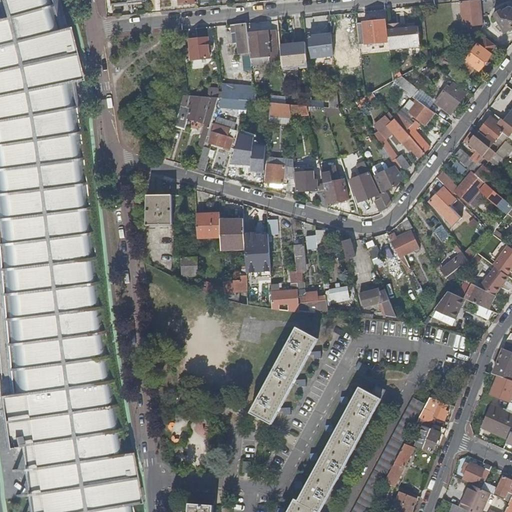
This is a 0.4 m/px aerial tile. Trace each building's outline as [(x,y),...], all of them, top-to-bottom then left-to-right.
[(159,0),(150,0),(152,11),(161,10),(159,0)] [(464,26),(483,24),(480,0),(475,0),(461,1),(464,26)] [(495,15),(505,32),(511,28),(511,8),(510,8),(503,12),(503,10),(495,15)] [(313,32),(312,17),(304,17),(306,33),(313,32)] [(385,20),(357,22),(359,42),(372,41),(387,40),(385,20)] [(402,22),(388,24),(390,42),(391,50),(421,47),(419,26),(402,27),(402,22)] [(246,67),(252,67),(251,54),(249,36),(248,23),(233,25),(235,43),(239,43),(240,54),(245,54),(246,67)] [(225,40),(225,37),(224,30),(216,30),(218,45),(220,45),(220,44),(220,41),(225,40)] [(250,33),(252,52),(264,51),(264,55),(271,55),(272,61),(280,61),(276,30),(250,33)] [(336,70),(362,67),(361,53),(347,54),(347,51),(345,33),(332,34),(334,55),(336,70)] [(312,58),(334,55),(332,34),(310,36),(312,58)] [(490,53),(497,45),(487,37),(481,46),(478,44),(466,60),(480,71),(492,55),(490,53)] [(192,59),(211,58),(209,38),(191,40),(192,59)] [(307,43),(281,45),(284,68),(309,66),(307,43)] [(459,73),(453,80),(464,88),(470,81),(459,73)] [(420,90),(402,76),(394,81),(407,91),(415,96),(420,90)] [(330,86),(330,108),(339,108),(340,108),(337,81),(333,82),(333,86),(330,86)] [(402,96),(407,91),(394,81),(388,84),(376,91),(387,102),(398,92),(402,96)] [(450,88),(448,87),(435,103),(451,115),(466,94),(453,84),(450,88)] [(510,105),(511,102),(511,88),(507,85),(498,96),(510,105)] [(199,145),(205,147),(205,145),(208,136),(212,123),(214,117),(219,98),(209,97),(206,96),(188,95),(185,94),(176,126),(186,128),(189,118),(206,123),(199,145)] [(403,112),(396,120),(424,151),(429,145),(414,128),(419,124),(415,120),(415,119),(411,115),(412,113),(426,124),(435,113),(421,103),(422,102),(417,98),(414,102),(410,100),(404,107),(408,110),(405,114),(403,112)] [(270,116),(292,117),(292,114),(291,104),(287,104),(271,102),(271,110),(270,116)] [(292,114),(310,114),(308,106),(291,104),(292,114)] [(310,115),(326,112),(325,107),(313,106),(308,106),(310,114),(310,115)] [(326,109),(326,117),(338,116),(338,108),(326,109)] [(268,122),(267,109),(247,110),(248,123),(268,122)] [(499,122),(493,118),(491,116),(480,131),(477,129),(473,134),(491,148),(503,132),(509,136),(511,131),(511,126),(501,118),(499,122)] [(418,156),(424,151),(396,120),(394,118),(379,131),(384,136),(391,130),(392,131),(399,139),(409,151),(411,149),(418,156)] [(236,130),(212,123),(208,136),(211,136),(210,142),(230,149),(236,130)] [(399,139),(392,131),(388,135),(395,142),(399,139)] [(328,144),(336,141),(333,132),(325,134),(328,144)] [(501,166),(506,160),(491,148),(473,134),(471,132),(465,140),(473,147),(471,150),(475,153),(471,158),(461,149),(455,156),(476,174),(487,184),(494,175),(479,162),(484,156),(490,161),(488,164),(497,171),(498,169),(500,171),(503,167),(501,166)] [(254,148),(256,138),(240,135),(232,171),(262,178),(268,151),(254,148)] [(212,147),(205,145),(205,147),(198,169),(205,171),(210,157),(209,157),(212,147)] [(386,160),(390,157),(383,146),(378,149),(386,160)] [(404,154),(394,161),(398,168),(402,165),(406,171),(412,166),(404,154)] [(268,164),(295,166),(295,160),(268,157),(267,163),(268,164)] [(451,169),(463,176),(468,168),(456,161),(451,169)] [(392,174),(396,168),(392,162),(390,164),(392,167),(387,170),(389,175),(392,174)] [(287,193),(296,195),(296,181),(295,167),(295,166),(268,164),(266,182),(287,184),(287,193)] [(335,164),(321,167),(324,183),(325,182),(329,203),(349,199),(345,179),(338,180),(335,164)] [(368,176),(371,175),(366,164),(358,167),(362,176),(367,173),(368,176)] [(318,190),(321,206),(330,208),(324,183),(318,184),(318,183),(317,179),(313,180),(313,171),(305,171),(305,167),(295,167),(296,181),(297,181),(298,191),(318,190)] [(389,175),(387,170),(376,176),(384,191),(397,185),(402,177),(396,168),(392,174),(389,175)] [(481,190),(508,214),(511,209),(511,206),(487,184),(476,174),(463,189),(462,189),(461,190),(453,182),(454,181),(443,172),(438,177),(456,195),(458,194),(469,204),(481,190)] [(372,178),(364,181),(354,185),(357,191),(356,191),(359,202),(379,194),(376,184),(375,185),(372,178)] [(444,188),(430,201),(454,225),(462,218),(451,207),(457,200),(444,188)] [(387,193),(381,195),(382,197),(388,209),(389,207),(392,203),(387,193)] [(147,225),(174,225),(174,208),(173,195),(148,195),(147,225)] [(182,195),(173,195),(174,208),(182,208),(182,195)] [(381,212),(388,209),(382,197),(375,200),(381,212)] [(221,214),(197,215),(199,238),(222,237),(221,220),(221,214)] [(265,242),(270,241),(269,233),(269,221),(269,215),(263,215),(263,227),(245,228),(246,239),(250,238),(251,249),(266,248),(265,242)] [(407,230),(413,227),(407,217),(403,222),(402,222),(407,230)] [(475,229),(479,221),(473,217),(468,225),(475,229)] [(223,250),(246,249),(246,239),(245,228),(245,219),(221,220),(222,237),(223,250)] [(279,221),(269,221),(269,233),(280,233),(279,221)] [(487,221),(484,224),(493,233),(500,225),(495,221),(491,226),(487,221)] [(442,242),(450,237),(442,225),(434,230),(442,242)] [(392,234),(391,232),(389,233),(388,233),(409,276),(410,276),(419,294),(421,293),(404,255),(414,250),(416,253),(420,251),(419,248),(418,248),(411,232),(397,239),(394,233),(392,234)] [(405,288),(413,284),(410,279),(409,276),(388,233),(382,236),(380,236),(400,279),(400,278),(405,288)] [(309,249),(320,247),(318,235),(307,236),(309,249)] [(346,253),(354,251),(351,239),(343,241),(346,253)] [(495,266),(479,287),(495,295),(509,277),(507,274),(511,267),(511,247),(508,244),(493,264),(495,266)] [(298,272),(297,272),(298,283),(303,282),(302,271),(306,271),(304,245),(296,246),(298,272)] [(378,245),(369,249),(374,260),(383,256),(378,245)] [(475,245),(465,254),(471,262),(480,250),(475,245)] [(186,279),(192,279),(192,275),(199,275),(198,258),(182,258),(183,267),(185,267),(186,279)] [(452,265),(456,270),(462,266),(458,261),(452,265)] [(456,270),(452,265),(451,264),(442,271),(447,277),(456,270)] [(230,265),(224,265),(225,288),(226,298),(240,302),(241,292),(248,291),(248,276),(242,276),(243,281),(231,282),(230,265)] [(225,288),(200,280),(201,289),(226,298),(225,288)] [(467,295),(472,284),(465,281),(460,292),(467,295)] [(489,309),(497,295),(495,295),(479,287),(474,284),(467,299),(476,303),(489,309)] [(333,297),(349,294),(348,287),(330,290),(332,298),(333,297)] [(298,290),(273,291),(273,295),(273,304),(273,306),(282,305),(281,300),(290,299),(291,305),(300,305),(298,290)] [(388,316),(398,316),(387,290),(381,291),(373,293),(372,291),(361,293),(362,296),(361,296),(364,307),(384,301),(388,316)] [(456,318),(464,298),(449,291),(435,309),(456,318)] [(318,312),(329,311),(327,295),(319,297),(319,292),(308,293),(308,297),(301,298),(302,310),(310,310),(310,306),(317,305),(318,312)] [(257,304),(273,304),(273,295),(256,296),(257,304)] [(488,319),(492,310),(489,309),(476,303),(472,312),(488,319)] [(318,339),(297,327),(252,412),(272,424),(277,416),(283,414),(284,417),(291,415),(289,408),(279,411),(292,387),(298,385),(299,389),(306,386),(304,379),(295,382),(308,359),(313,357),(314,361),(321,358),(319,351),(310,354),(318,339)] [(499,376),(491,395),(509,402),(511,403),(511,402),(511,351),(504,348),(494,374),(499,376)] [(315,511),(317,510),(319,511),(320,511),(382,399),(381,398),(386,390),(377,385),(372,394),(361,387),(355,398),(349,400),(348,396),(340,398),(343,406),(352,403),(339,427),(334,428),(333,425),(325,427),(327,434),(337,431),(324,455),(318,457),(317,453),(310,455),(312,462),(322,459),(309,484),(303,485),(302,481),(295,484),(297,490),(307,488),(299,501),(296,499),(290,509),(286,511),(285,507),(277,509),(277,511),(315,511)] [(352,511),(368,511),(376,499),(380,491),(385,482),(406,443),(415,425),(420,417),(427,404),(414,397),(352,511)] [(440,403),(441,401),(431,397),(427,404),(420,417),(432,422),(434,415),(445,420),(448,411),(445,409),(447,405),(440,403)] [(484,427),(508,439),(511,430),(511,414),(493,406),(484,427)] [(429,427),(432,422),(420,417),(415,425),(424,429),(417,446),(433,452),(441,432),(429,427)] [(395,486),(416,447),(406,443),(385,482),(391,485),(395,486)] [(468,468),(464,466),(461,473),(465,475),(463,479),(477,486),(477,485),(482,487),(489,472),(470,463),(470,464),(468,468)] [(506,498),(505,499),(510,501),(511,497),(511,479),(504,476),(496,493),(506,498)] [(388,494),(391,485),(385,482),(380,491),(388,494)] [(466,499),(472,484),(469,483),(463,498),(466,499)] [(471,511),(482,511),(491,492),(472,484),(466,499),(463,498),(459,506),(471,511)] [(401,492),(395,507),(406,511),(412,511),(418,499),(401,492)] [(213,511),(214,506),(211,506),(215,498),(211,496),(204,493),(202,493),(195,494),(189,496),(192,504),(190,504),(189,511),(213,511)] [(449,511),(471,511),(459,506),(453,503),(449,511)]
